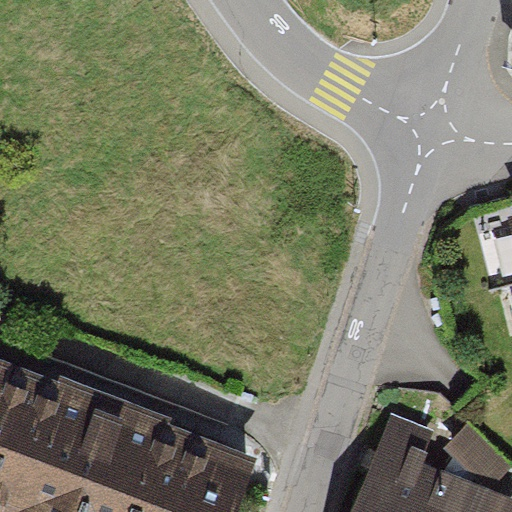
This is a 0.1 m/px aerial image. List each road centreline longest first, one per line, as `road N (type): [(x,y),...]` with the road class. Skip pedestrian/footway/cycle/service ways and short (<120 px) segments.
road 1 (residential): [(418,124),(301,511)]
road 2 (residential): [(232,0),(285,58),(328,88),(418,124)]
road 3 (residential): [(469,0),(418,124)]
